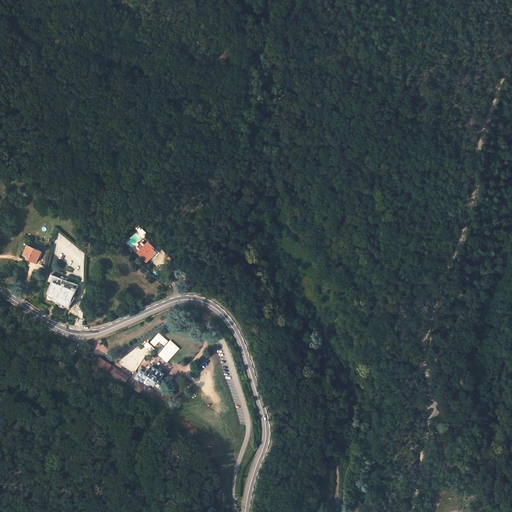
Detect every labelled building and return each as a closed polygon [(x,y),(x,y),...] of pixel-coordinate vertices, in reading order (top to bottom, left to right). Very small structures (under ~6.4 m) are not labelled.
[(135,227),(141,233),(143,230),(137,225),(135,227)] [(147,245),(145,244),(142,241),(134,249),(138,253),(147,262),(156,252),(152,248),(154,247),(150,243),(147,245)] [(41,251),(28,246),(24,255),(28,256),(27,258),(37,263),(40,255),(41,256),(43,253),(41,252),(41,251)] [(60,302),(69,305),(68,307),(70,307),(77,289),(80,290),(80,289),(79,288),(80,284),(79,284),(67,280),(68,276),(61,274),(60,278),(51,275),(49,281),(53,282),(48,292),(54,295),(53,298),(58,300),(57,303),(59,303),(60,302)] [(153,346),(160,340),(157,336),(150,342),(153,346)] [(164,348),(160,344),(154,350),(159,354),(164,348)] [(151,388),(150,386),(152,383),(155,385),(158,381),(162,384),(165,380),(162,378),(165,374),(154,367),(152,371),(149,370),(148,370),(146,373),(141,370),(138,375),(133,372),(130,377),(99,357),(95,362),(129,384),(158,403),(165,408),(175,393),(174,392),(175,391),(176,390),(177,390),(177,389),(178,389),(178,388),(179,388),(179,387),(179,386),(179,385),(176,382),(175,383),(175,384),(174,384),(173,384),(173,385),(173,386),(172,386),(173,387),(173,388),(172,389),(171,390),(168,388),(162,396),(151,388)]
